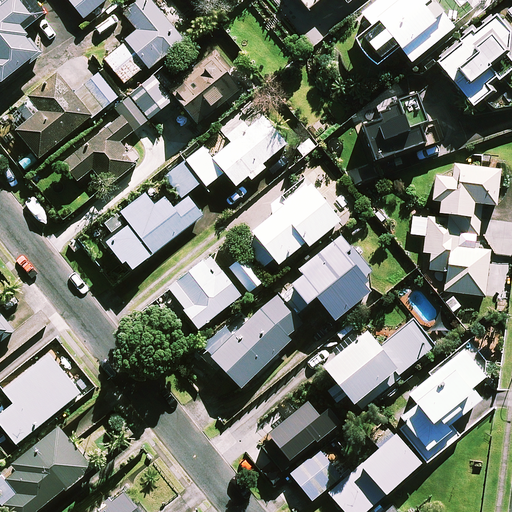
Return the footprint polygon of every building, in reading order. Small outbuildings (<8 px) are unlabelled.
[(43,13),(33,0),(0,0),(0,80),(39,52),(22,28),(43,13)] [(104,0),(69,0),(83,18),(104,0)] [(176,33),(188,23),(169,0),(150,0),(150,1),(149,0),(138,0),(123,12),(139,31),(105,59),(124,82),(145,64),(148,67),(182,40),(176,33)] [(317,0),(300,0),(307,8),(317,0)] [(375,0),(360,12),(370,24),(352,38),(374,65),(398,46),(410,61),(466,15),(453,0),(375,0)] [(511,62),(507,56),(508,34),(494,16),(436,61),(471,105),(495,87),(492,84),(511,67),(511,62)] [(241,87),(210,50),(167,87),(197,123),(241,87)] [(71,91),(57,73),(28,95),(40,111),(16,129),(37,158),(116,97),(97,72),(71,91)] [(425,123),(415,96),(377,110),(380,118),(361,125),(376,165),(438,142),(431,121),(425,123)] [(146,120),(128,97),(116,107),(122,115),(63,162),(77,180),(92,168),(106,186),(135,163),(118,142),(146,120)] [(212,158),(236,185),(247,175),(250,179),(264,167),(261,164),(285,143),(261,116),(249,127),(237,113),(220,128),(231,142),(212,158)] [(164,174),(181,197),(201,182),(205,187),(222,173),(202,146),(164,174)] [(450,176),(432,174),(430,200),(439,201),(438,213),(482,217),(483,204),(495,206),(498,167),(451,163),(450,176)] [(271,210),(272,211),(273,213),(251,230),(255,236),(244,244),(266,271),(305,241),(308,245),(339,221),(309,182),(283,203),(282,202),(281,201),(280,201),(279,200),(277,200),(276,201),(275,201),(274,201),(273,202),(272,203),(272,204),(271,205),(271,206),(271,208),(271,209),(271,210)] [(105,240),(122,263),(125,261),(131,269),(203,215),(188,196),(173,207),(156,184),(104,223),(113,235),(105,240)] [(438,213),(427,212),(427,218),(410,216),(409,233),(422,235),(420,251),(427,251),(425,269),(447,271),(445,291),(487,295),(491,249),(479,248),(482,217),(438,213)] [(378,283),(341,235),(286,277),(305,302),(315,295),(333,318),(378,283)] [(240,296),(210,254),(167,285),(197,327),(240,296)] [(261,281),(243,254),(228,264),(246,291),(261,281)] [(301,322),(275,294),(232,334),(225,327),(197,352),(205,361),(210,356),(240,387),(291,339),(287,335),(301,322)] [(0,339),(12,330),(0,315),(0,339)] [(433,345),(412,318),(378,345),(366,330),(323,365),(359,409),(397,378),(395,375),(433,345)] [(470,386),(490,369),(483,362),(493,354),(486,346),(477,354),(468,343),(408,392),(415,402),(399,415),(405,422),(399,427),(427,461),(444,447),(458,435),(448,423),(479,398),(470,386)] [(80,393),(48,351),(1,387),(13,403),(0,412),(0,422),(15,442),(80,393)] [(292,420),(261,446),(282,470),(312,445),(292,420)] [(393,435),(381,420),(365,433),(377,448),(360,463),(384,492),(420,462),(395,433),(393,435)] [(32,511),(92,467),(61,426),(1,471),(8,481),(0,486),(0,498),(10,511),(32,511)] [(341,477),(320,450),(290,473),(311,500),(341,477)] [(363,511),(377,500),(351,472),(328,492),(345,511),(363,511)] [(140,511),(123,491),(95,511),(140,511)]
